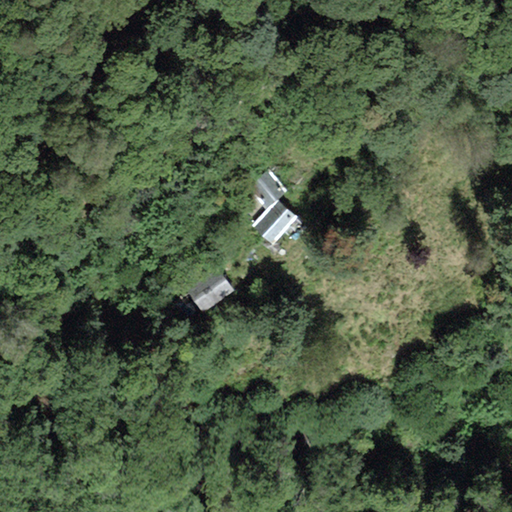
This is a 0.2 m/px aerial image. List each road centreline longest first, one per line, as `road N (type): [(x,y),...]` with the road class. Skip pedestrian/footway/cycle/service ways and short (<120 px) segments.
road 1 (unclassified): [(0,229),(272,70),(374,0)]
road 2 (unclassified): [(129,0),(55,124),(0,163)]
